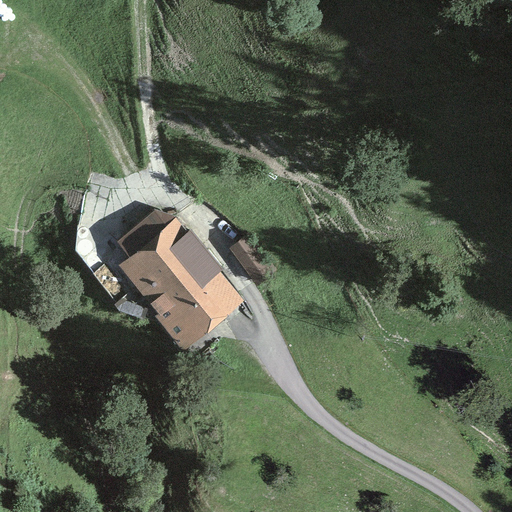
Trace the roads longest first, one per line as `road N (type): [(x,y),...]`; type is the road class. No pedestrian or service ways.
road 1 (track): [(478,511),(311,404),(286,375),(255,298),(226,253),(170,195)]
road 2 (track): [(0,70),(28,46),(58,51),(136,175),(170,195)]
road 3 (track): [(170,195),(146,84),(142,0)]
